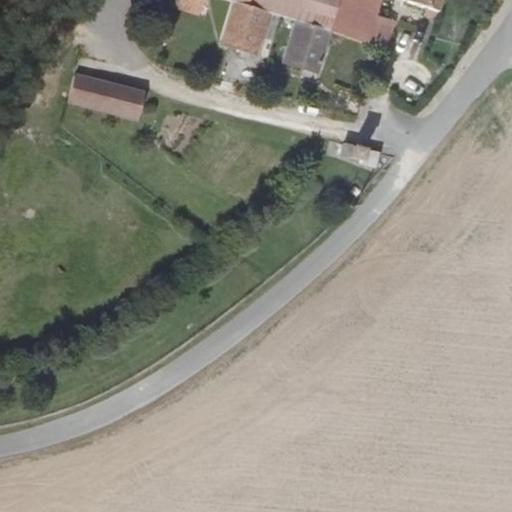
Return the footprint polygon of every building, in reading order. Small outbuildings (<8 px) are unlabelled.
[(174,0),(201,10),(203,0),(174,0)] [(233,0),(221,40),(255,50),(267,9),(242,0),(233,0)] [(242,0),(267,9),(279,12),(295,18),(323,27),(328,8),(332,9),(333,0),(242,0)] [(333,0),(332,9),(327,28),(363,41),(371,11),(375,0),(333,0)] [(407,0),(419,4),(419,12),(429,14),(432,0),(407,0)] [(382,47),(390,17),(371,11),(363,41),(382,47)] [(323,27),(295,18),(281,58),(313,70),(327,28),(323,27)] [(140,118),(143,102),(145,91),(79,72),(71,100),(140,118)] [(338,144),(335,157),(355,161),(355,166),(371,170),(374,155),(338,144)] [(353,188),(347,195),(350,198),(357,191),(353,188)]
